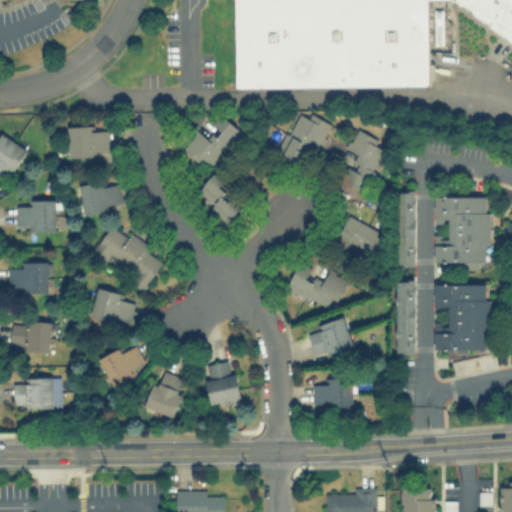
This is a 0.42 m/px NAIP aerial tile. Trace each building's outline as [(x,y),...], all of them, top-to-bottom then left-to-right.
[(233,0),(234,92),(426,90),(425,1),(449,1),(449,0),(233,0)] [(511,44),(449,1),(449,0),(511,0),(511,44)] [(330,123),(300,109),(278,154),(298,164),(311,138),(320,142),(330,123)] [(205,136),(196,129),(181,148),(206,167),(237,127),(221,115),(205,136)] [(66,126),(67,155),(108,153),(107,128),(94,129),(94,124),(66,126)] [(383,141),(355,128),(346,147),(353,150),(337,186),(358,195),(383,141)] [(0,176),(6,180),(26,148),(0,132),(0,176)] [(208,208),(226,224),(241,206),(225,193),(230,186),(213,171),(197,190),(212,204),(208,208)] [(110,211),(109,203),(120,202),(117,179),(78,184),(83,215),(110,211)] [(413,191),(395,190),(395,265),(413,265),(413,191)] [(489,195),(433,195),(433,221),(447,221),(447,233),(432,233),(431,261),(466,261),(466,266),(476,266),(476,261),(488,261),(489,195)] [(15,229),(54,229),(54,199),(15,199),(15,229)] [(336,238),(372,254),(382,230),(346,215),(336,238)] [(141,289),(163,260),(111,222),(93,247),(131,274),(127,279),(141,289)] [(6,291),(49,291),(49,261),(6,261),(6,291)] [(330,308),(346,277),(327,268),(322,278),(296,265),(286,286),(330,308)] [(413,280),(395,280),(395,352),(413,352),(413,280)] [(489,348),(489,282),(432,282),(432,309),(446,309),(446,321),(432,321),(432,348),(489,348)] [(134,297),(97,286),(88,314),(125,326),(134,297)] [(345,315),(305,327),(314,356),(354,344),(345,315)] [(10,349),(48,350),(48,320),(10,319),(10,349)] [(109,387),(135,375),(131,367),(143,362),(133,341),(95,359),(109,387)] [(238,398),(232,359),(203,364),(209,403),(238,398)] [(185,378),(159,369),(146,406),(172,415),(185,378)] [(60,407),(60,376),(13,376),(13,407),(60,407)] [(312,408),(351,408),(351,377),(312,377),(312,408)] [(511,511),(511,479),(498,479),(498,511),(511,511)] [(325,491),(325,511),(375,511),(375,486),(351,486),(351,491),(325,491)] [(401,487),(401,511),(434,511),(434,486),(401,487)] [(174,490),(174,511),(222,511),(222,490),(174,490)] [(491,490),(478,490),(478,504),(491,504),(491,490)] [(443,511),(456,511),(456,499),(443,499),(443,511)]
